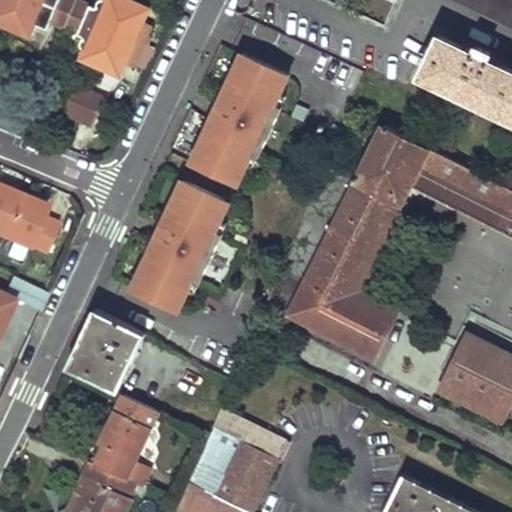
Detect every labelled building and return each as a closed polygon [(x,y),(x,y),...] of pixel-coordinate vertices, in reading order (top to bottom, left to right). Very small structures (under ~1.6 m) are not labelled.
[(0,0),(0,20),(12,26),(23,0),(0,0)] [(23,0),(12,26),(31,34),(35,25),(47,31),(52,21),(66,27),(73,13),(41,0),(23,0)] [(41,0),(73,13),(78,0),(77,0),(41,0)] [(118,33),(132,0),(101,0),(100,2),(100,4),(100,6),(97,7),(93,5),(92,6),(79,0),(73,14),(118,33)] [(132,0),(118,33),(146,45),(155,24),(145,20),(150,8),(132,0)] [(511,0),(463,0),(511,23),(511,0)] [(118,33),(73,14),(67,28),(80,33),(79,35),(86,37),(84,40),(84,43),(84,47),(86,49),(88,51),(85,57),(103,65),(118,33)] [(118,33),(103,65),(122,73),(128,60),(131,53),(141,57),(146,45),(118,33)] [(511,69),(490,59),(492,54),(480,47),(477,53),(441,36),(422,75),(511,119),(511,69)] [(240,70),(248,54),(241,51),(234,67),(240,70)] [(141,57),(131,53),(128,60),(137,64),(141,57)] [(289,73),(248,54),(240,70),(234,67),(218,100),(225,103),(220,115),(217,115),(215,116),(213,119),(211,121),(199,145),(206,148),(199,162),(239,181),(252,152),(258,155),(268,135),(262,132),(267,121),(273,124),(282,104),(276,101),(289,73)] [(64,110),(80,116),(92,91),(76,84),(64,110)] [(92,91),(80,116),(95,123),(107,98),(92,91)] [(225,103),(218,100),(209,121),(211,121),(213,119),(215,116),(217,115),(220,115),(225,103)] [(308,107),(296,102),(291,114),(302,119),(308,107)] [(268,135),(273,124),(267,121),(262,132),(268,135)] [(353,303),(360,290),(413,182),(430,146),(387,123),(292,313),(378,355),(399,309),(369,294),(363,307),(353,303)] [(193,159),(199,162),(206,148),(199,145),(193,159)] [(511,186),(430,146),(413,182),(511,231),(511,186)] [(281,165),(269,160),(264,171),(275,177),(281,165)] [(183,197),(191,181),(184,178),(177,193),(183,197)] [(230,199),(191,181),(183,197),(177,193),(165,218),(165,221),(164,223),(165,225),(166,227),(166,229),(161,241),(154,237),(139,270),(146,273),(139,286),(133,283),(123,303),(157,319),(166,299),(180,306),(192,279),(200,282),(209,262),(202,259),(208,246),(215,249),(224,229),(218,226),(230,199)] [(165,218),(163,217),(154,237),(161,241),(166,229),(166,227),(165,225),(164,223),(165,221),(165,218)] [(251,228),(239,223),(234,234),(246,240),(251,228)] [(209,262),(215,249),(208,246),(202,259),(209,262)] [(0,290),(37,308),(45,289),(0,269),(0,290)] [(133,283),(139,286),(146,273),(139,270),(133,283)] [(222,293),(209,286),(204,298),(216,304),(222,293)] [(369,294),(360,290),(353,303),(363,307),(369,294)] [(142,327),(99,304),(90,323),(134,343),(142,327)] [(137,363),(143,348),(134,343),(90,323),(80,345),(70,366),(119,389),(131,361),(137,363)] [(511,356),(469,336),(456,359),(502,382),(508,386),(511,387),(511,356)] [(501,386),(462,366),(445,399),(484,419),(501,386)] [(501,386),(484,419),(490,422),(508,386),(502,382),(501,386)] [(138,459),(162,409),(125,392),(92,459),(129,477),(138,459)] [(194,479),(255,510),(289,440),(225,409),(194,479)] [(132,494),(138,481),(130,478),(129,477),(92,459),(85,475),(92,478),(85,493),(76,511),(125,511),(134,495),(132,494)] [(153,466),(138,459),(129,477),(130,478),(138,481),(144,485),(153,466)] [(488,511),(411,471),(398,497),(426,511),(488,511)] [(85,493),(92,478),(85,475),(78,489),(85,493)] [(190,511),(258,511),(255,510),(194,479),(180,507),(190,511)] [(426,511),(398,497),(389,511),(426,511)]
